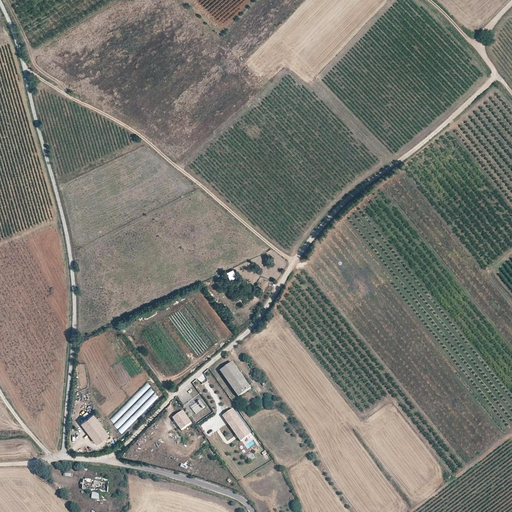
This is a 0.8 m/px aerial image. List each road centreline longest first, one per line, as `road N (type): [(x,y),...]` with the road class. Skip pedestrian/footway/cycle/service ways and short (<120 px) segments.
road 1 (unclassified): [(496,77),(343,204),(257,321),(107,461)]
road 2 (unclassified): [(0,3),(18,47),(73,280),(62,458)]
road 3 (track): [(23,67),(139,135),(294,261)]
road 4 (unclassified): [(251,511),(234,496),(195,482),(107,461)]
